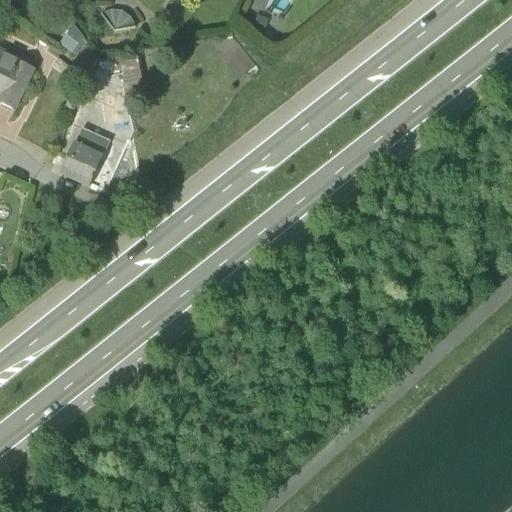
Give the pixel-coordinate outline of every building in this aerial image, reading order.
[(113,33),(134,29),(129,20),(121,13),(110,12),(100,16),(113,33)] [(82,41),(72,29),(57,47),(68,57),(82,41)] [(5,53),(0,50),(0,104),(13,111),(33,71),(3,57),(5,53)] [(137,56),(116,60),(125,106),(145,102),(137,56)] [(57,60),(51,68),(79,89),(90,72),(84,67),(80,73),(76,71),(74,72),(57,60)] [(93,80),(108,87),(115,71),(100,64),(93,80)] [(80,131),(60,176),(88,189),(101,159),(104,160),(110,145),(80,131)]
